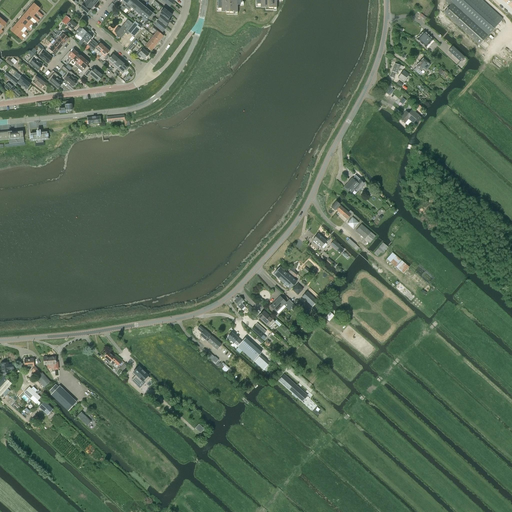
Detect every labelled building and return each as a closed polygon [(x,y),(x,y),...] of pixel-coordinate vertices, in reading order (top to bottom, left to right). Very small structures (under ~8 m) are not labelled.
[(87,0),(84,4),(86,5),(91,9),(95,5),(88,0),(87,0)] [(130,0),(127,4),(124,7),(126,9),(128,11),(131,7),(137,0),(136,0),(130,0)] [(131,7),(135,10),(140,4),(137,0),(131,7)] [(216,0),(216,11),(222,11),(222,12),(226,12),(226,15),(234,15),(237,15),(237,12),(237,5),(240,5),(240,6),(242,6),(243,6),(243,2),(242,2),(242,0),(216,0)] [(255,0),(256,6),(256,8),(261,8),(265,8),(265,11),(273,11),(276,11),(276,8),(276,1),(280,1),(281,1),(281,2),(281,0),(255,0)] [(479,45),(488,35),(503,19),(481,0),(446,0),(445,1),(450,6),(444,12),(479,45)] [(43,16),(37,11),(40,9),(34,4),(30,8),(36,13),(41,18),(43,16)] [(81,8),(88,14),(91,9),(86,5),(84,4),(81,8)] [(135,10),(139,14),(144,7),(140,4),(135,10)] [(139,14),(143,17),(148,10),(144,7),(139,14)] [(36,13),(30,8),(26,13),(32,18),(37,23),(39,20),(34,16),(36,13)] [(168,20),(172,16),(162,8),(158,13),(162,16),(162,15),(168,20)] [(150,16),(152,15),(152,14),(148,10),(143,17),(147,20),(150,16)] [(30,20),(32,18),(26,13),(22,17),(31,25),(34,27),(35,25),(30,20)] [(166,26),(170,22),(168,20),(162,15),(162,16),(158,20),(159,21),(166,27),(166,26)] [(29,27),(31,25),(22,17),(19,22),(24,27),(30,32),(32,29),(29,27)] [(67,26),(73,31),(78,25),(72,20),(67,26)] [(141,27),(135,22),(133,24),(128,20),(120,29),(119,28),(117,28),(115,31),(115,33),(116,34),(121,39),(126,33),(127,34),(128,34),(129,33),(134,37),(142,27),(141,27)] [(159,21),(155,26),(163,32),(167,27),(166,26),(166,27),(159,21)] [(21,31),(24,27),(19,22),(15,26),(21,31)] [(21,31),(15,26),(11,31),(17,36),(22,40),(24,38),(21,36),(23,34),(24,33),(21,31)] [(79,27),(75,33),(77,34),(75,36),(80,41),(87,33),(84,30),(85,28),(84,27),(82,29),(82,28),(81,29),(79,27)] [(157,31),(153,28),(152,30),(156,33),(154,36),(160,41),(163,36),(157,31)] [(60,31),(56,35),(59,37),(65,43),(69,39),(66,37),(68,35),(62,30),(61,32),(60,31)] [(78,44),(77,44),(78,44),(81,47),(81,46),(83,45),(82,44),(85,41),(87,43),(93,37),(89,34),(91,32),(89,31),(87,33),(80,41),(78,44)] [(419,42),(426,47),(432,40),(426,34),(419,42)] [(154,36),(153,35),(151,38),(152,38),(149,41),(156,46),(160,41),(154,36)] [(62,47),(65,43),(59,37),(56,41),(62,47)] [(511,37),(502,47),(511,56),(511,37)] [(105,47),(100,43),(99,45),(93,39),(88,45),(89,47),(94,51),(96,53),(93,56),(96,58),(105,47)] [(142,42),(142,43),(145,46),(152,51),(156,46),(149,41),(147,44),(143,40),(142,42)] [(59,51),(62,47),(56,41),(52,45),(59,51)] [(55,55),(59,51),(52,45),(49,49),(47,48),(46,50),(51,54),(53,52),(55,55)] [(448,51),(460,62),(465,57),(453,46),(448,51)] [(98,60),(103,54),(105,56),(110,51),(105,47),(96,58),(98,60)] [(141,48),(138,51),(136,54),(140,58),(142,56),(145,59),(149,54),(143,49),(143,50),(141,48)] [(38,55),(48,63),(51,61),(50,60),(52,58),(47,54),(48,53),(43,49),(38,55)] [(72,60),(78,54),(74,50),(71,53),(69,51),(65,57),(67,58),(68,57),(72,60)] [(40,59),(37,57),(35,54),(28,62),(31,64),(30,64),(38,70),(39,71),(41,68),(40,68),(42,66),(38,62),(40,59)] [(82,57),(80,56),(78,54),(72,60),(76,64),(82,57)] [(113,65),(118,59),(114,55),(108,61),(113,65)] [(78,69),(85,60),(82,57),(76,64),(74,66),(78,69)] [(118,69),(123,63),(118,59),(113,65),(118,69)] [(416,67),(414,70),(420,76),(423,73),(420,71),(423,67),(426,70),(430,65),(428,63),(423,59),(416,67)] [(87,67),(89,64),(85,60),(78,69),(82,72),(85,74),(89,68),(87,67)] [(123,63),(118,69),(123,74),(128,68),(123,63)] [(395,64),(390,77),(394,78),(396,73),(397,74),(397,73),(398,73),(399,73),(399,72),(399,71),(399,70),(398,70),(399,68),(402,70),(403,67),(400,65),(400,66),(395,64)] [(89,75),(98,82),(103,76),(94,68),(91,72),(89,70),(85,75),(87,77),(89,75)] [(398,78),(404,82),(409,75),(403,70),(398,78)] [(70,72),(68,71),(66,73),(67,74),(63,78),(73,86),(74,86),(76,84),(75,84),(77,81),(73,78),(75,75),(70,71),(70,72)] [(60,77),(57,74),(55,72),(48,79),(58,88),(59,88),(61,86),(61,85),(62,83),(58,79),(60,77)] [(17,73),(14,76),(18,79),(20,80),(18,82),(18,83),(21,85),(27,90),(31,85),(25,80),(25,81),(22,78),(21,78),(20,77),(21,76),(17,73)] [(6,74),(5,76),(8,80),(8,79),(11,82),(16,85),(18,83),(18,82),(14,79),(11,76),(10,77),(6,74)] [(35,80),(33,82),(41,89),(45,84),(39,79),(36,77),(34,79),(35,80)] [(12,92),(18,98),(21,94),(8,82),(6,85),(4,87),(11,94),(12,92)] [(390,83),(380,93),(383,96),(385,93),(386,93),(389,96),(394,91),(390,87),(392,85),(390,83)] [(72,104),(65,105),(65,108),(59,109),(60,113),(67,113),(67,111),(72,110),(72,104)] [(406,111),(400,119),(405,123),(408,126),(411,122),(413,123),(416,125),(416,126),(418,122),(421,118),(419,116),(412,110),(409,114),(406,111)] [(101,123),(101,122),(100,117),(95,117),(92,117),(87,118),(88,120),(83,120),(83,125),(101,123)] [(9,140),(24,138),(23,131),(12,132),(12,131),(8,132),(3,132),(4,140),(9,140)] [(31,140),(48,139),(47,132),(40,132),(40,131),(37,131),(37,133),(30,133),(31,140)] [(352,178),(344,187),(351,192),(353,190),(356,192),(362,186),(364,183),(355,175),(352,179),(352,178)] [(369,193),(374,198),(377,194),(375,193),(369,188),(367,191),(369,193)] [(340,206),(339,205),(340,205),(336,201),(331,207),(335,210),(336,210),(347,219),(351,215),(353,213),(350,210),(348,213),(340,206)] [(359,223),(352,217),(347,224),(353,229),(359,223)] [(355,231),(363,238),(370,243),(376,236),(361,224),(355,231)] [(327,241),(318,234),(313,240),(321,247),(327,241)] [(356,245),(349,239),(347,242),(353,248),(356,245)] [(330,245),(337,251),(340,246),(333,241),(330,245)] [(388,247),(383,243),(374,253),(377,256),(381,252),(383,253),(388,247)] [(409,267),(402,260),(401,261),(392,253),(386,259),(396,267),(403,274),(409,267)] [(273,275),(278,279),(285,271),(280,267),(273,275)] [(293,267),(289,272),(295,277),(298,274),(294,271),(295,270),(293,267)] [(278,279),(284,284),(284,286),(285,287),(287,286),(290,289),(297,282),(285,271),(278,279)] [(303,289),(297,284),(292,290),(298,295),(303,289)] [(312,307),(318,301),(307,291),(302,297),(312,307)] [(234,302),(238,305),(237,306),(241,310),(245,306),(241,302),(243,300),(240,296),(238,298),(236,297),(235,299),(236,300),(234,302)] [(289,310),(292,308),(293,307),(297,311),(299,309),(295,304),(294,304),(289,299),(286,302),(280,296),(270,306),(276,312),(284,305),(289,310)] [(267,325),(270,327),(274,322),(276,324),(277,323),(275,321),(272,320),(273,319),(264,311),(258,317),(267,325)] [(267,331),(258,323),(252,329),(261,337),(267,331)] [(203,328),(201,326),(197,329),(202,333),(200,335),(217,349),(222,344),(208,332),(203,328)] [(232,333),(228,338),(234,343),(238,346),(241,342),(238,339),(238,338),(232,333)] [(238,346),(237,346),(254,361),(259,356),(262,353),(245,338),(241,342),(238,346)] [(118,366),(122,362),(115,356),(114,357),(109,352),(105,357),(110,362),(112,360),(118,366)] [(44,365),(47,365),(47,368),(54,367),(54,370),(58,370),(58,362),(56,362),(56,356),(52,357),(47,358),(47,356),(44,357),(44,365)] [(35,367),(34,366),(34,359),(24,360),(25,367),(31,366),(33,368),(31,370),(37,377),(36,378),(44,387),(50,382),(42,372),(41,373),(35,367)] [(1,363),(2,373),(9,372),(9,370),(14,369),(13,365),(8,365),(8,362),(1,363)] [(136,375),(131,380),(137,386),(142,381),(145,383),(150,378),(138,367),(133,373),(136,375)] [(283,374),(278,380),(301,401),(307,395),(283,374)] [(2,375),(0,377),(0,395),(1,397),(12,385),(2,375)] [(56,385),(50,391),(52,393),(50,394),(68,411),(76,402),(59,385),(58,387),(56,385)] [(24,393),(38,406),(41,403),(38,401),(41,397),(29,387),(24,393)] [(44,401),(39,407),(39,408),(47,415),(53,409),(52,408),(44,401)] [(91,422),(81,412),(77,416),(87,426),(91,422)]
